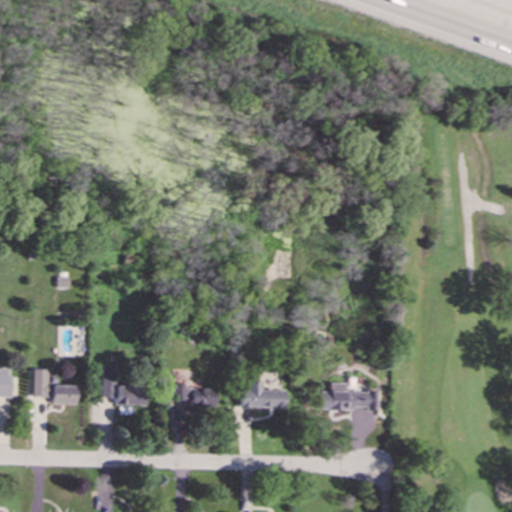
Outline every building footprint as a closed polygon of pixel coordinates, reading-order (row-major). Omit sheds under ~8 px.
[(98,398),(111,398),(111,405),(143,406),(143,385),(113,384),(113,366),(99,366),(98,398)] [(0,395),(7,396),(8,368),(0,368),(0,395)] [(30,396),(46,396),(47,369),(30,369),(30,396)] [(212,388),(198,389),(198,380),(186,381),(186,383),(171,383),(171,399),(179,399),(179,406),(213,406),(212,388)] [(283,390),(259,390),(260,381),(245,381),(244,388),(238,388),(237,407),(282,408),(283,390)] [(375,409),(375,389),(343,388),(343,383),(327,383),(327,391),(317,391),(317,409),(375,409)] [(73,385),(49,384),(48,403),(73,404),(73,385)]
